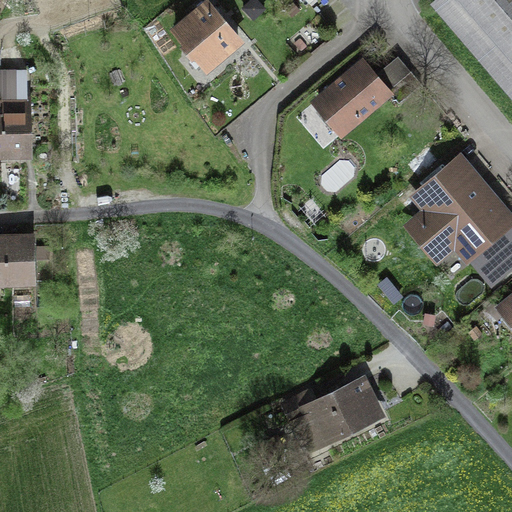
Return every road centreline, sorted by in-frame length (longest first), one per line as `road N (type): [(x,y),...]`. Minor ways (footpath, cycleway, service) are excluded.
road 1 (residential): [(511,460),(351,292),(258,222),(165,205),(0,216)]
road 2 (residential): [(398,0),(511,144)]
